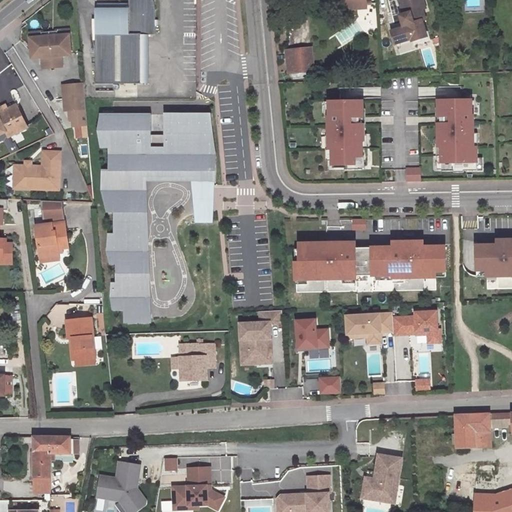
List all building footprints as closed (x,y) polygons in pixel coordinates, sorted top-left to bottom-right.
[(97,8),(97,81),(115,80),(142,80),(142,33),(156,32),(155,5),(154,0),(131,0),(131,8),(97,8)] [(396,18),(397,23),(398,29),(386,32),(390,45),(407,40),(408,43),(422,39),(418,22),(420,22),(417,10),(412,11),(408,0),(397,0),(395,1),(400,17),(396,18)] [(418,0),(408,0),(412,11),(417,10),(421,9),(418,0)] [(334,33),(340,45),(363,33),(357,22),(334,33)] [(385,27),(386,32),(398,29),(397,23),(385,27)] [(41,37),(27,39),(29,58),(38,58),(39,69),(58,67),(57,56),(67,55),(66,35),(52,37),(51,32),(40,33),(41,37)] [(306,49),(286,51),(288,72),(308,70),(306,49)] [(327,71),(316,71),(317,83),(327,82),(327,71)] [(115,80),(97,81),(93,91),(110,90),(115,80)] [(80,86),(59,87),(60,100),(81,99),(80,86)] [(81,99),(60,100),(61,112),(65,112),(82,110),(81,99)] [(468,101),(435,102),(435,117),(439,117),(439,125),(435,125),(435,148),(438,148),(438,172),(450,172),(450,174),(460,173),(460,172),(473,172),(473,148),(469,148),(469,141),(470,141),(470,117),(468,117),(468,101)] [(359,103),(326,103),(326,118),(325,118),(325,151),(328,151),(328,162),(328,170),(340,170),(340,171),(361,171),(360,157),(358,157),(358,142),(360,142),(360,126),(358,126),(358,119),(359,119),(359,103)] [(0,113),(0,132),(1,132),(4,138),(24,129),(13,107),(0,113)] [(82,110),(65,112),(66,121),(69,121),(70,128),(83,127),(82,110)] [(146,116),(95,116),(95,153),(105,153),(105,171),(96,171),(96,194),(101,216),(107,216),(109,312),(120,312),(120,323),(145,323),(143,183),(194,182),(195,213),(209,213),(207,115),(161,115),(162,138),(146,138),(146,116)] [(38,169),(10,168),(9,179),(15,179),(15,191),(55,192),(56,154),(38,154),(38,169)] [(419,168),(406,168),(406,181),(420,180),(419,168)] [(57,254),(57,251),(56,245),(64,244),(61,224),(58,203),(37,202),(40,226),(31,228),(35,257),(54,255),(57,254)] [(361,221),(349,221),(349,231),(361,231),(361,221)] [(322,245),(295,245),(295,251),(296,264),(291,264),(291,281),(351,280),(351,277),(389,277),(389,279),(431,279),(431,273),(441,273),(440,248),(419,249),(418,249),(418,250),(389,250),(389,249),(351,249),(350,249),(350,250),(322,251),(322,245)] [(493,247),(472,248),(472,272),(482,272),(482,278),(511,277),(511,248),(493,248),(493,247)] [(36,265),(55,263),(54,255),(35,257),(36,265)] [(396,290),(424,290),(424,280),(396,280),(396,290)] [(276,309),(267,310),(267,321),(277,321),(276,309)] [(254,310),(255,321),(264,321),(264,322),(267,321),(267,310),(254,310)] [(411,319),(395,320),(396,337),(405,336),(404,334),(408,334),(408,336),(411,336),(411,337),(422,337),(423,345),(435,345),(435,332),(432,332),(431,314),(410,315),(411,319)] [(387,315),(341,317),(342,336),(362,335),(362,339),(363,346),(376,345),(376,334),(388,334),(387,320),(387,315)] [(310,319),(291,320),(292,348),(323,347),(322,329),(311,330),(310,319)] [(395,320),(387,320),(388,334),(388,337),(396,337),(395,320)] [(255,321),(234,322),(236,350),(243,350),(250,355),(250,363),(266,362),(264,322),(264,321),(255,321)] [(69,365),(72,364),(87,363),(90,362),(86,323),(61,326),(63,342),(66,342),(69,365)] [(165,360),(176,360),(176,374),(176,383),(201,383),(201,372),(201,367),(211,366),(210,347),(198,348),(198,344),(192,344),(192,348),(165,348),(165,360)] [(243,350),(236,350),(236,363),(250,363),(250,355),(243,350)] [(176,374),(176,360),(165,360),(166,374),(176,374)] [(320,379),(321,393),(340,392),(339,378),(320,379)] [(427,380),(416,381),(417,391),(427,391),(427,380)] [(382,384),(372,384),(373,394),(383,394),(382,384)] [(303,400),(303,387),(269,389),(270,401),(303,400)] [(511,412),(455,414),(457,446),(491,445),(490,424),(511,423),(511,425),(511,412)] [(45,439),(29,439),(29,450),(45,451),(45,460),(50,460),(50,453),(74,453),(74,440),(65,440),(65,438),(45,437),(45,439)] [(43,495),(44,494),(44,480),(45,460),(45,451),(29,450),(28,481),(29,495),(43,495)] [(369,482),(365,481),(362,500),(382,504),(384,493),(390,494),(396,461),(374,457),(369,482)] [(177,471),(177,458),(164,459),(165,471),(177,471)] [(115,478),(99,475),(95,496),(117,500),(125,511),(132,511),(143,505),(144,501),(135,488),(139,465),(118,461),(115,478)] [(188,485),(172,486),(172,500),(187,500),(187,505),(197,504),(207,504),(217,509),(223,497),(210,490),(206,490),(206,485),(210,485),(209,467),(187,467),(188,485)] [(275,496),(272,500),(272,507),(283,506),(282,511),(291,511),(302,511),(301,511),(323,511),(323,495),(324,495),(324,477),(302,478),(303,495),(275,496)] [(357,499),(362,500),(365,481),(360,480),(357,499)] [(511,511),(511,490),(495,496),(474,495),(473,511),(511,511)] [(43,495),(43,500),(42,511),(56,511),(58,495),(44,494),(43,495)] [(187,500),(172,500),(173,509),(198,508),(197,504),(187,505),(187,500)]
